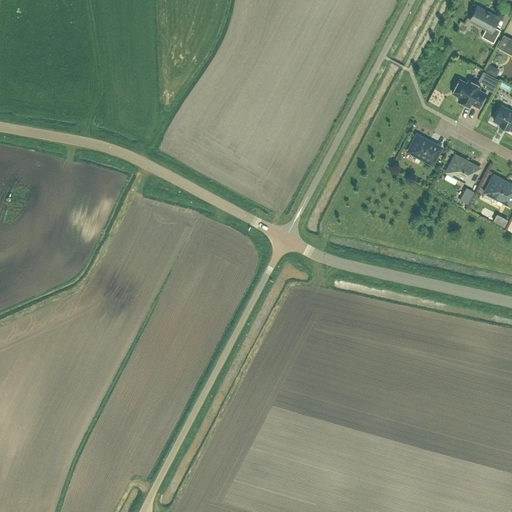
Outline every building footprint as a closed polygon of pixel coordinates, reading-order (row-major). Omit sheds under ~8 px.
[(493,42),(500,30),(494,26),(499,17),(477,6),(476,7),(473,7),(471,12),(472,14),(469,20),(485,29),(481,36),(493,42)] [(511,38),(510,38),(503,50),(511,54),(511,38)] [(487,65),(485,70),(495,75),(498,70),(487,65)] [(492,92),(499,80),(483,71),(478,80),(485,84),(483,87),(492,92)] [(467,82),(459,79),(452,93),(459,97),(457,100),(470,106),(471,103),(478,107),(486,93),(479,89),(480,86),(468,79),(467,82)] [(511,129),(511,111),(501,105),(493,119),(500,123),(499,124),(507,128),(508,127),(511,129)] [(432,163),(441,147),(417,135),(408,150),(432,163)] [(471,184),(479,168),(455,155),(447,171),(471,184)] [(509,204),(511,198),(511,185),(494,175),(485,191),(509,204)] [(473,191),(466,187),(460,199),(467,203),(473,191)] [(504,228),(509,219),(505,217),(500,225),(504,228)]
